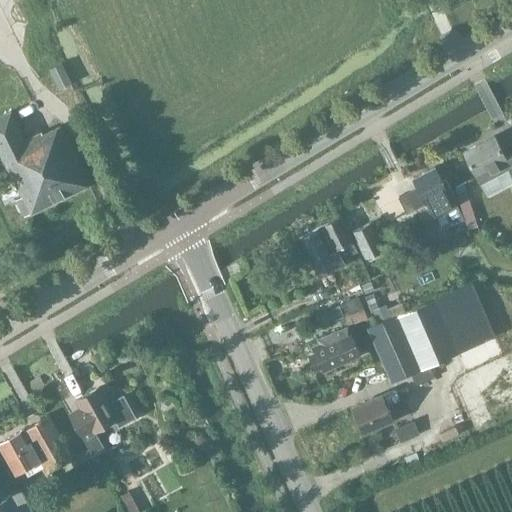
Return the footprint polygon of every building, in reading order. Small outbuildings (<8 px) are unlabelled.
[(62,65),(49,71),(58,90),(71,84),(62,65)] [(24,215),(89,185),(60,126),(42,134),(41,132),(24,140),(4,98),(0,100),(0,152),(21,196),(16,199),(24,215)] [(494,136),(464,152),(480,183),(509,168),(511,172),(511,157),(510,154),(505,157),(494,136)] [(435,167),(413,178),(433,215),(458,203),(446,179),(442,181),(435,167)] [(372,223),(363,205),(344,215),(366,258),(385,249),(372,223)] [(336,250),(352,241),(339,218),(299,238),(318,275),(343,262),(336,250)] [(494,336),(478,299),(471,282),(396,314),(397,314),(367,327),(392,382),(411,374),(416,385),(434,377),(429,365),(494,336)] [(359,296),(338,306),(343,317),(347,326),(368,318),(359,296)] [(325,325),(343,317),(338,306),(320,314),(325,325)] [(356,347),(347,326),(322,337),(324,341),(311,347),(313,351),(309,353),(315,369),(320,367),(322,371),(349,360),(345,352),(356,347)] [(78,428),(93,455),(104,449),(94,431),(116,418),(120,425),(134,417),(123,396),(108,404),(105,399),(107,395),(104,389),(100,389),(98,387),(76,400),(88,422),(78,428)] [(386,405),(409,395),(405,387),(396,391),(395,390),(382,396),(382,395),(352,408),(362,431),(392,418),(386,405)] [(47,471),(71,457),(48,415),(24,429),(23,429),(0,441),(0,451),(13,475),(41,459),(47,471)] [(87,449),(71,457),(78,470),(93,462),(87,449)] [(124,465),(132,480),(160,464),(153,450),(124,465)] [(0,497),(8,492),(0,477),(0,497)]
